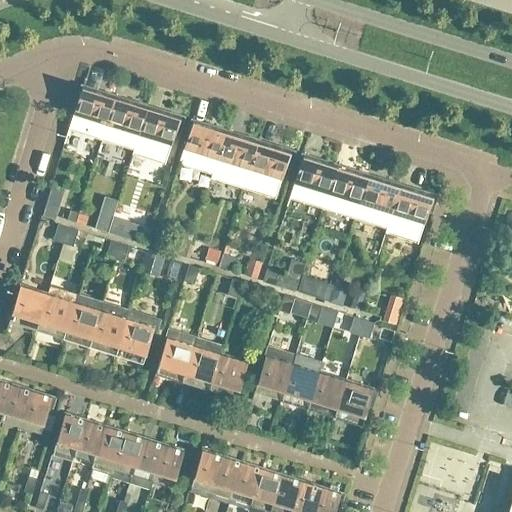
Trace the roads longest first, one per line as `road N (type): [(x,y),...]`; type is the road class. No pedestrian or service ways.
road 1 (residential): [(381,511),(484,171),(91,48),(61,46),(37,56)]
road 2 (secondary): [(289,36),(511,107)]
road 3 (secondary): [(511,62),(311,0)]
road 4 (residential): [(0,251),(48,93),(37,56)]
road 5 (secondary): [(173,0),(289,36)]
